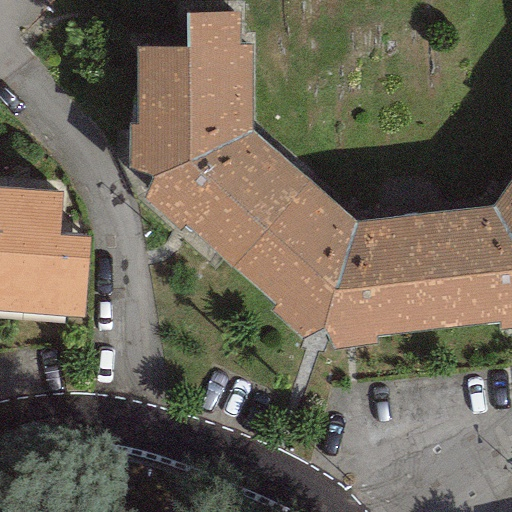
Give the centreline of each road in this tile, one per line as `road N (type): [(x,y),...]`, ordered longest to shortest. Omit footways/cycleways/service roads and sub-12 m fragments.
road 1 (residential): [(0,59),(101,179),(128,252),(157,384)]
road 2 (residential): [(400,493),(356,453),(307,425),(238,399),(157,384)]
road 3 (residential): [(157,384),(0,420)]
